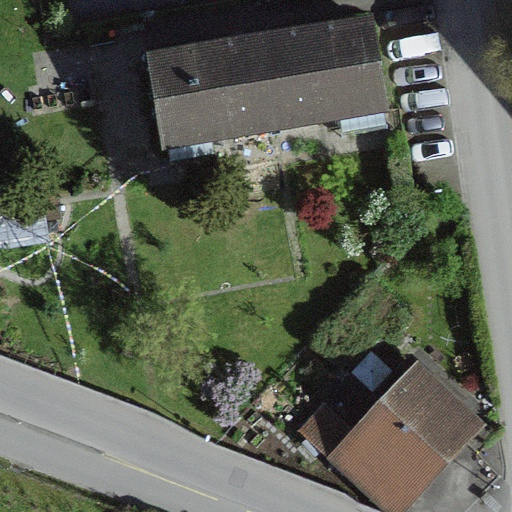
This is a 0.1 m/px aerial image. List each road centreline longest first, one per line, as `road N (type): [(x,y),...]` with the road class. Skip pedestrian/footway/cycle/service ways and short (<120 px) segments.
road 1 (residential): [(511,377),(453,0)]
road 2 (residential): [(281,511),(0,400)]
